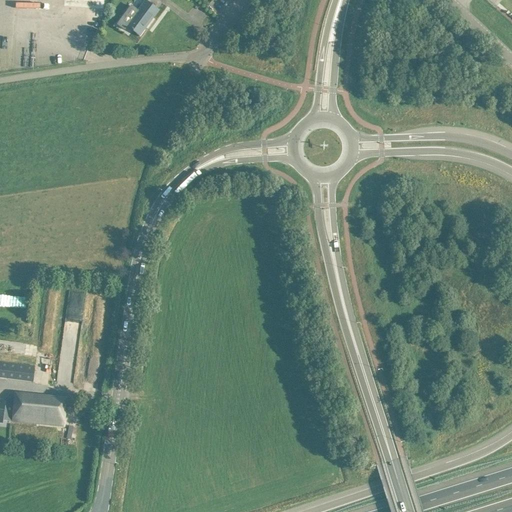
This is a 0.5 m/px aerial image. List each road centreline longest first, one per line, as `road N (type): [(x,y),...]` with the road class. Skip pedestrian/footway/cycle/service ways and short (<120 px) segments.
road 1 (tertiary): [(100,511),(151,219),(179,182),(210,162)]
road 2 (unclassified): [(0,82),(201,58),(247,0)]
road 3 (tertiary): [(406,511),(337,280)]
road 4 (motorway): [(511,437),(485,455),(324,511)]
road 5 (motorway): [(511,156),(441,138),(351,137)]
road 6 (motorway): [(352,155),(441,153),(511,174)]
road 7 (motorway): [(511,475),(395,511)]
